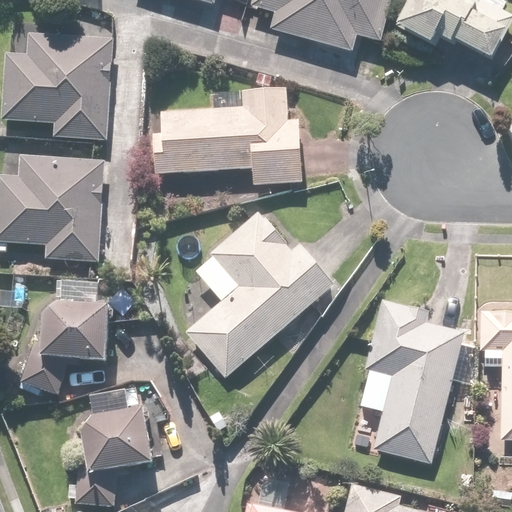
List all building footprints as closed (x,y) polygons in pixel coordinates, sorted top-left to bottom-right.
[(167,0),(208,11),(211,0),(167,0)] [(247,0),(245,9),(267,16),(262,34),(345,57),(351,39),(374,45),(386,0),(247,0)] [(492,0),(395,0),(395,2),(401,6),(387,33),(420,51),(427,39),(485,69),(509,24),(498,18),(504,6),(492,0)] [(22,58),(3,57),(0,101),(0,125),(51,129),(50,141),(101,145),(108,42),(23,36),(22,58)] [(239,108),(144,115),(149,180),(249,173),(250,193),(301,189),(297,125),(285,126),(283,97),(238,100),(239,108)] [(13,177),(0,176),(0,245),(44,248),(43,262),(94,264),(99,167),(14,162),(13,177)] [(224,380),(328,291),(295,251),(289,256),(254,215),(204,258),(206,261),(190,275),(216,304),(183,332),(224,380)] [(428,468),(461,339),(420,329),(422,319),(377,307),(359,374),(368,376),(361,402),(382,408),(370,453),(428,468)] [(107,314),(49,312),(48,313),(27,389),(66,399),(75,369),(102,366),(107,314)] [(511,315),(478,315),(478,357),(499,357),(499,445),(511,444),(511,315)] [(134,389),(108,392),(110,413),(136,410),(134,389)] [(85,507),(121,510),(121,475),(151,470),(143,414),(88,423),(85,507)] [(396,497),(347,488),(342,511),(398,511),(393,511),(396,497)]
